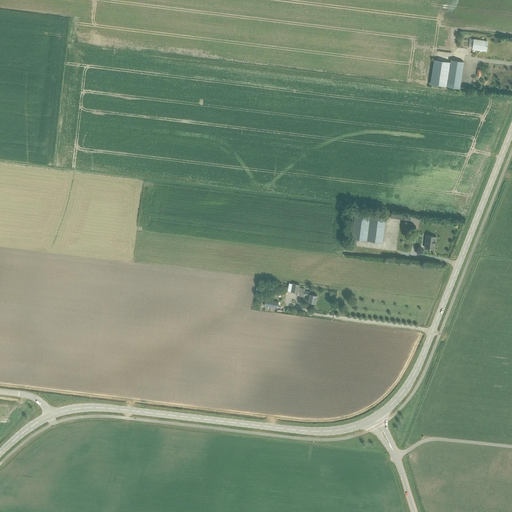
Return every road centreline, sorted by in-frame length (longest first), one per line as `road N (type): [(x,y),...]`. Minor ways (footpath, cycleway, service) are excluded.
road 1 (tertiary): [(50,415),(89,407),(322,431),(373,418)]
road 2 (tertiary): [(373,418),(393,402),(424,351),(511,130)]
road 3 (unclassified): [(396,457),(425,440),(511,447)]
